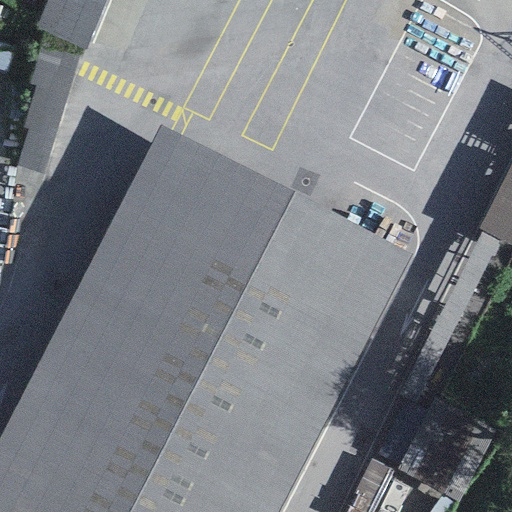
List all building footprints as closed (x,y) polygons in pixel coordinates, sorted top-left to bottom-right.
[(102,0),(43,0),(34,22),(43,26),(82,46),(102,0)] [(44,170),(82,46),(43,26),(28,77),(36,79),(21,122),(27,124),(16,160),(44,170)] [(274,511),(406,257),(159,130),(0,437),(0,511),(274,511)] [(511,171),(480,233),(511,249),(511,171)] [(403,488),(465,511),(469,511),(497,442),(431,417),(403,488)]
